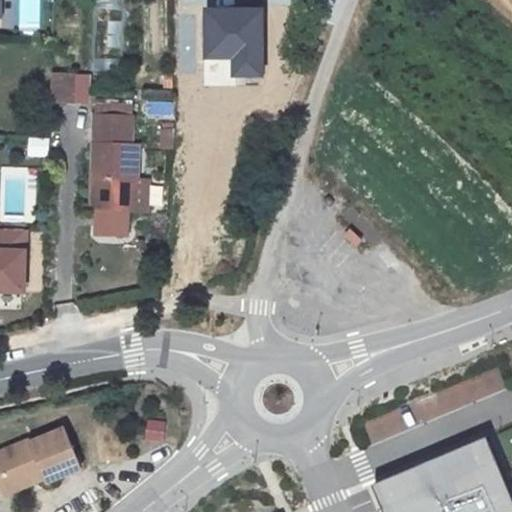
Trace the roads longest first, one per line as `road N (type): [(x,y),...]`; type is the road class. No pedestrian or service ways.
road 1 (unclassified): [(259,309),(313,104),(353,0)]
road 2 (tertiary): [(511,306),(439,337),(310,373)]
road 3 (residential): [(199,351),(153,348),(0,378)]
road 4 (tertiary): [(234,417),(136,511)]
